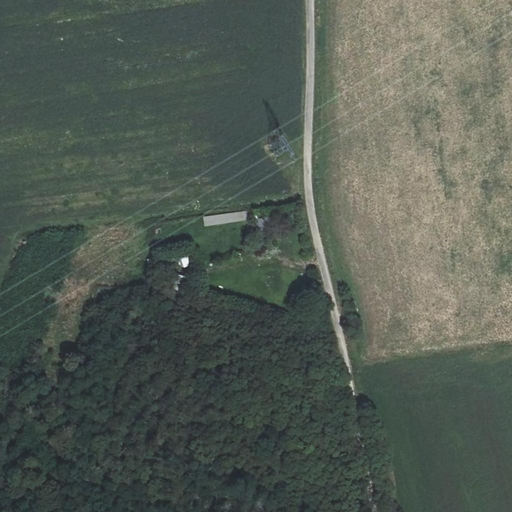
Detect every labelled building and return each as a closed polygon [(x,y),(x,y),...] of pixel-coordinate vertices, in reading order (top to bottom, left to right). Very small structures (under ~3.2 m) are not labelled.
[(275,160),(290,152),(283,137),(267,145),(275,160)] [(204,225),(246,222),(246,213),(203,216),(204,225)] [(256,235),(270,235),(271,219),(256,218),(256,235)] [(188,255),(180,257),(182,268),(191,266),(188,255)] [(177,275),(176,286),(184,287),(186,276),(177,275)]
